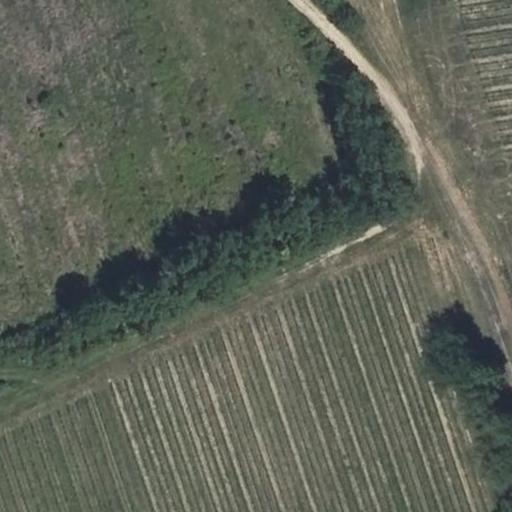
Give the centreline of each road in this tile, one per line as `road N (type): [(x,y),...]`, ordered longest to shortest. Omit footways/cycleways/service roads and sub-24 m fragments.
road 1 (track): [(0,406),(351,241),(414,191),(398,96),(296,0)]
road 2 (track): [(414,191),(467,219),(511,370)]
